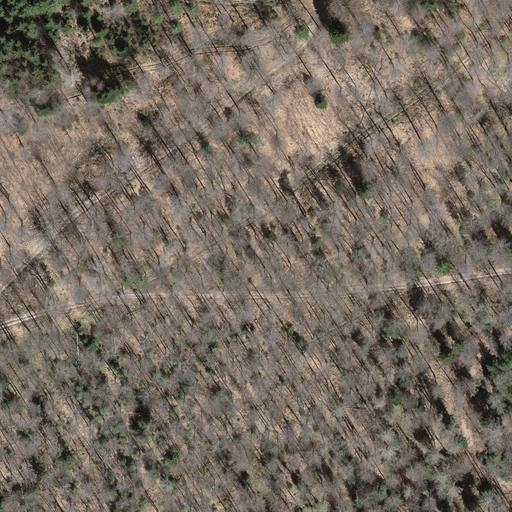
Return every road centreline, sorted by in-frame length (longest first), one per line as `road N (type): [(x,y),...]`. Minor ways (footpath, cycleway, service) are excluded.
road 1 (track): [(0,326),(116,297),(402,288),(511,270)]
road 2 (track): [(511,486),(478,465),(466,434),(477,363),(511,326)]
